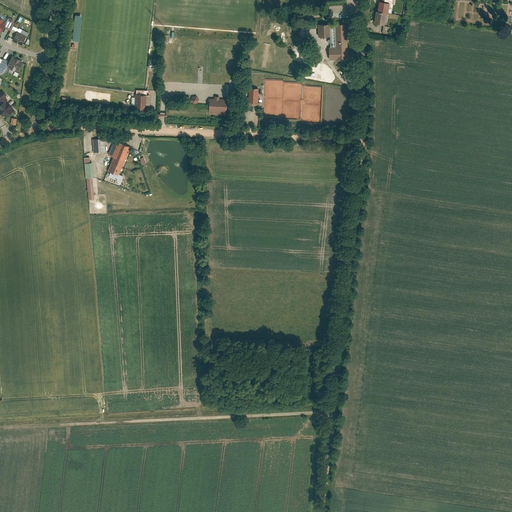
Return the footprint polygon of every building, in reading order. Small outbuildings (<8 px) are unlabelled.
[(379,0),(377,10),(387,12),(390,2),(381,0),(379,0)] [(377,10),(376,9),(375,16),(386,19),(387,12),(377,10)] [(73,15),(72,40),(79,41),(80,15),(73,15)] [(386,19),(375,16),(373,23),(385,25),(386,19)] [(329,43),(329,46),(327,46),(328,60),(348,59),(346,23),(333,24),(333,27),(329,27),(329,24),(317,24),(317,37),(329,36),(329,39),(327,39),(327,43),(329,43)] [(9,36),(14,38),(17,33),(19,30),(13,27),(9,36)] [(27,38),(17,33),(14,38),(13,41),(23,46),(27,38)] [(24,63),(13,57),(8,66),(19,72),(24,63)] [(258,87),(249,87),(249,100),(257,101),(258,87)] [(138,94),(137,108),(149,109),(150,94),(138,94)] [(197,95),(190,97),(191,104),(198,102),(197,95)] [(227,99),(210,98),(209,112),(227,113),(227,99)] [(6,101),(0,106),(0,111),(6,118),(14,110),(6,101)] [(94,153),(105,152),(104,139),(93,140),(94,153)] [(114,157),(126,162),(131,148),(115,141),(109,155),(114,157)] [(126,162),(114,157),(109,171),(120,176),(126,162)] [(87,199),(94,199),(92,177),(93,177),(92,162),(84,163),(87,199)]
